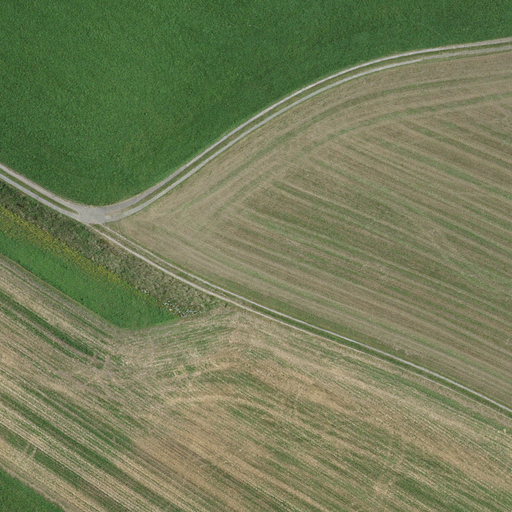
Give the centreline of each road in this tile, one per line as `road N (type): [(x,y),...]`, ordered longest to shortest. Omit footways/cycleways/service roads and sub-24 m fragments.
road 1 (track): [(511,46),(392,64),(325,88),(138,208),(108,217),(73,216),(0,174)]
road 2 (track): [(73,216),(243,307),(511,416)]
